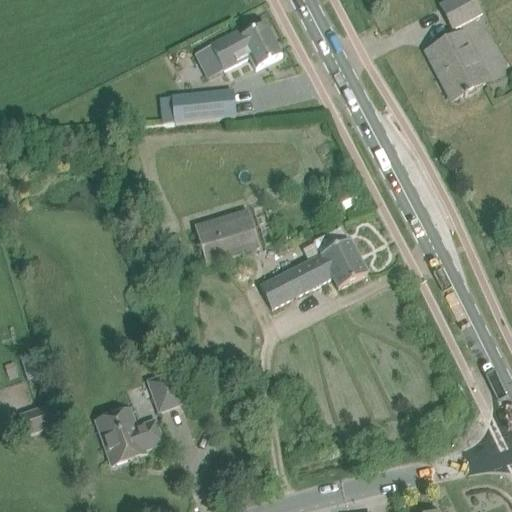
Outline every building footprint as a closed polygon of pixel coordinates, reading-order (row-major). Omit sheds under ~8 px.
[(450,33),(483,17),(473,0),(458,0),(438,10),(450,33)] [(250,61),(256,73),(282,59),(266,27),(240,41),(237,35),(211,49),(224,74),(250,61)] [(463,36),(444,45),(426,55),(451,103),(488,85),(463,36)] [(233,93),(160,100),(163,127),(236,119),(233,93)] [(206,267),(259,251),(248,213),(194,229),(206,267)] [(341,231),(323,240),(316,243),(323,256),(261,288),(272,309),(332,278),(339,292),(367,277),(350,243),(348,245),(341,231)] [(21,360),(27,383),(40,379),(34,357),(21,360)] [(182,406),(171,378),(147,387),(158,415),(182,406)] [(12,445),(28,439),(55,429),(47,409),(5,424),(12,445)] [(162,445),(155,427),(135,434),(127,414),(97,425),(113,468),(145,457),(143,452),(162,445)]
